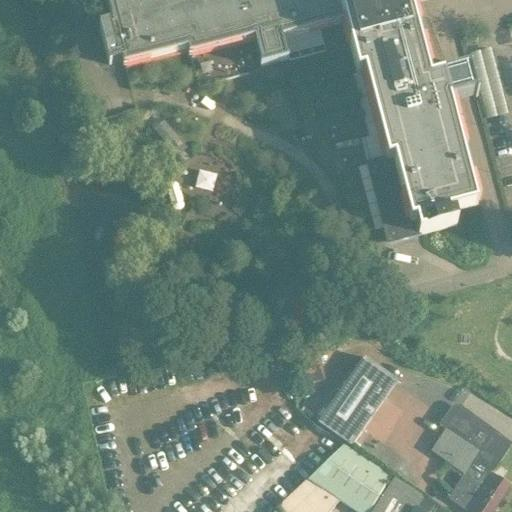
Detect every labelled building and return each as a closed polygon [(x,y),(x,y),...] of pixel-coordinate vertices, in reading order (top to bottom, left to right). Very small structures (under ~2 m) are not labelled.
[(108,25),(98,28),(109,66),(121,63),(122,62),(123,67),(187,50),(188,57),(240,43),(242,43),(253,40),(254,41),(260,65),(260,68),(269,65),(278,63),(287,61),(286,58),(281,40),(281,39),(281,38),(292,35),(293,36),(294,35),(294,34),(305,31),(305,33),(307,32),(306,31),(318,28),(318,29),(320,29),(319,28),(331,25),(331,26),(332,25),(332,24),(343,21),(343,22),(345,22),(348,33),(346,34),(347,35),(349,35),(352,46),(350,47),(350,48),(352,48),(355,59),(353,60),(354,61),(355,61),(358,72),(357,72),(357,74),(365,72),(368,83),(366,83),(367,85),(369,84),(372,96),(370,96),(370,97),(372,97),(375,108),(373,109),(373,110),(375,110),(378,121),(376,121),(377,123),(379,122),(381,134),(380,134),(380,136),(382,135),(385,147),(383,147),(383,148),(385,148),(388,159),(367,165),(384,231),(414,223),(418,235),(418,236),(420,236),(456,226),(454,216),(449,217),(449,215),(449,214),(475,207),(475,205),(473,205),(470,194),(472,194),(471,192),(470,193),(467,181),(468,181),(468,179),(467,180),(463,168),(465,168),(465,167),(463,167),(460,156),(462,155),(461,154),(459,154),(456,143),(458,143),(458,141),(456,142),(453,130),(455,130),(455,128),(453,129),(450,117),(452,117),(451,116),(450,116),(447,105),(448,104),(477,97),(469,70),(441,77),(429,80),(415,30),(414,30),(411,19),(412,18),(412,17),(410,17),(407,6),(409,6),(409,4),(407,4),(405,0),(110,0),(105,1),(113,28),(109,29),(108,25)] [(155,128),(153,130),(176,157),(180,154),(186,149),(163,121),(160,124),(155,128)] [(167,186),(165,190),(171,210),(175,212),(179,212),(183,209),(184,206),(178,186),(174,184),(170,184),(167,186)] [(324,382),(320,356),(295,361),(299,386),(324,382)] [(317,424),(351,448),(398,382),(364,358),(317,424)] [(489,475),(508,447),(458,411),(456,418),(452,433),(451,432),(446,441),(439,454),(462,470),(460,473),(464,476),(449,500),(467,511),(493,511),(509,488),(489,475)] [(276,511),(330,511),(339,502),(353,511),(369,511),(390,479),(343,446),(276,511)] [(417,511),(415,510),(422,499),(391,477),(390,479),(369,511),(417,511)]
